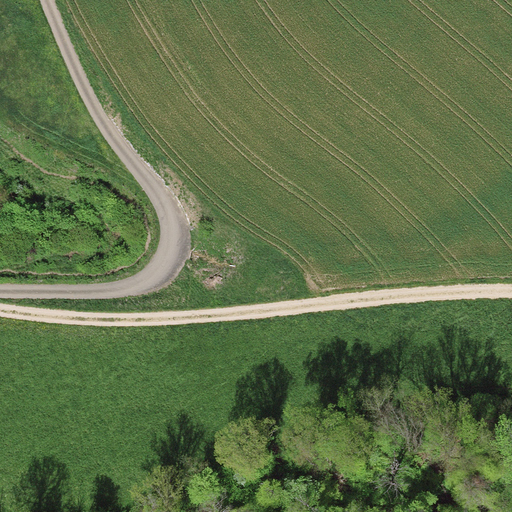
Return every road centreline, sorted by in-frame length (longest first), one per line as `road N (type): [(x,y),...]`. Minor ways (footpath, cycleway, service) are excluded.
road 1 (track): [(0,311),(97,321),(511,292)]
road 2 (unclassified): [(0,291),(157,284),(179,261),(184,240),(173,212),(82,85),(46,0)]
